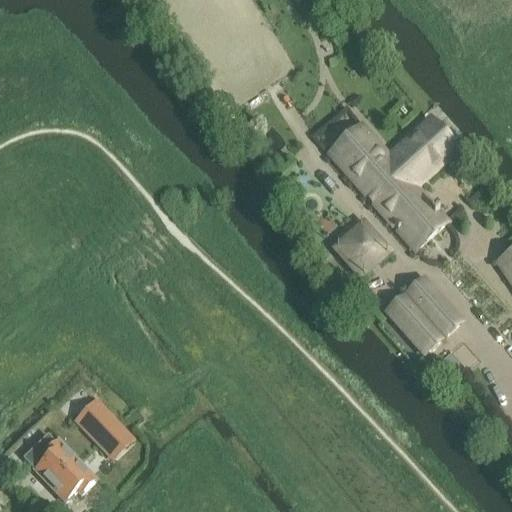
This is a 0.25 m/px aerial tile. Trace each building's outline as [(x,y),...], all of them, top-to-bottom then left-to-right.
[(362,131),(331,158),(416,255),(447,227),(438,216),(440,215),(436,211),(435,213),(420,196),(418,198),(413,193),(457,154),(431,124),(389,162),(362,131)] [(362,230),(338,251),(363,280),(387,258),(362,230)] [(511,258),(498,268),(511,287),(511,258)] [(462,327),(424,284),(387,317),(425,360),(462,327)] [(97,458),(107,449),(95,437),(85,446),(97,458)] [(96,485),(77,465),(58,446),(44,459),(48,463),(36,475),(66,506),(78,494),(82,498),(96,485)]
